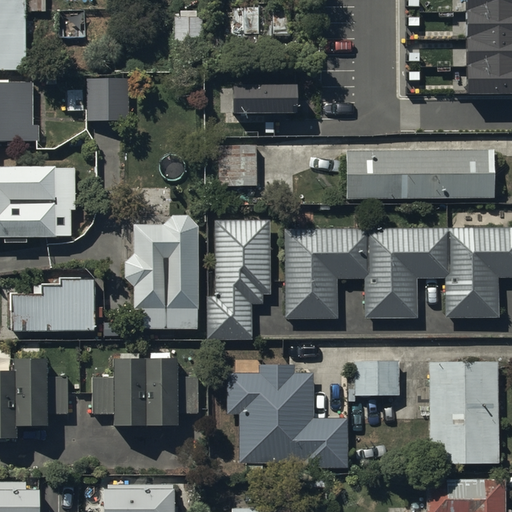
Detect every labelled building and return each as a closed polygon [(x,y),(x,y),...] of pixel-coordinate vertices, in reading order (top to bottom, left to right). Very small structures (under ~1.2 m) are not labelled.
[(25,0),(0,0),(0,72),(25,72),(25,0)] [(44,0),(30,0),(30,13),(45,13),(44,0)] [(511,0),(466,0),(468,99),(511,98),(511,0)] [(262,9),(244,8),(243,36),(261,36),(262,9)] [(290,8),(271,8),(272,35),(291,35),(290,8)] [(180,18),(173,18),(174,61),(203,61),(202,19),(197,19),(197,12),(180,12),(180,18)] [(128,81),(86,81),(88,125),(128,124),(128,81)] [(32,84),(0,83),(0,144),(37,144),(37,127),(32,127),(32,84)] [(235,93),(235,120),(298,119),(298,92),(235,93)] [(255,147),(218,147),(218,188),(256,188),(255,147)] [(492,151),(346,152),(346,200),(492,199),(492,151)] [(74,169),(0,169),(0,240),(2,240),(2,245),(25,245),(25,240),(46,240),(46,247),(64,247),(64,239),(70,239),(69,213),(74,213),(74,169)] [(161,228),(132,228),(132,257),(123,267),(123,282),(133,290),(133,313),(142,313),(142,331),(196,331),(196,313),(198,313),(198,229),(187,219),(171,219),(161,228)] [(268,223),(214,223),(214,298),(206,299),(206,341),(250,341),(250,305),(261,305),(261,295),(268,295),(268,223)] [(511,229),(283,231),(283,251),(280,251),(280,261),(283,261),(283,321),(336,321),(335,280),(363,280),(364,319),(414,318),(413,279),(443,279),(443,319),(496,318),(495,279),(511,278),(511,229)] [(93,333),(93,281),(59,281),(60,289),(41,289),(41,297),(9,298),(9,334),(93,333)] [(148,361),(111,362),(112,380),(91,380),(92,416),(112,416),(112,430),(176,429),(176,415),(197,414),(197,377),(175,377),(175,363),(169,363),(169,347),(148,347),(148,361)] [(396,362),(353,363),(353,374),(346,374),(347,403),(354,402),(354,398),(396,397),(396,362)] [(0,442),(15,443),(15,430),(45,430),(45,417),(66,417),(66,380),(45,380),(45,363),(14,363),(14,374),(0,374),(0,442)] [(497,365),(427,366),(428,468),(498,467),(497,365)] [(258,375),(226,376),(226,415),(237,415),(238,466),(245,466),(245,475),(263,475),(263,465),(302,465),(302,470),(347,469),(346,420),(312,420),(311,375),(292,375),(292,367),(258,367),(258,375)] [(423,511),(510,511),(511,511),(504,511),(504,481),(424,481),(423,511)] [(25,483),(0,482),(0,511),(38,511),(38,492),(25,492),(25,483)] [(107,500),(101,500),(100,511),(173,511),(173,486),(164,486),(164,482),(145,482),(145,487),(107,487),(107,500)]
